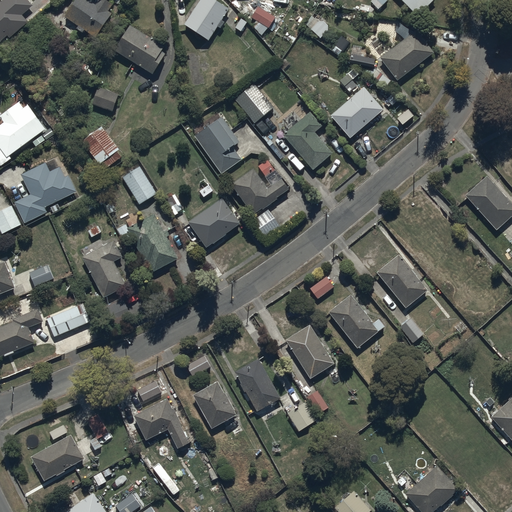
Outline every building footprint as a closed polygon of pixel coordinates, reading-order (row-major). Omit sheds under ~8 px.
[(89,0),(77,0),(65,18),(97,39),(112,15),(109,13),(113,7),(102,0),(98,0),(96,4),(89,0)] [(213,0),(199,0),(184,27),(209,42),(218,28),(222,31),(226,24),(223,22),(230,10),(213,0)] [(401,0),(418,17),(435,0),(401,0)] [(27,20),(29,15),(31,16),(34,10),(18,2),(13,12),(27,20)] [(258,9),(252,18),(270,30),(276,20),(258,9)] [(165,47),(130,26),(114,52),(153,75),(165,55),(162,53),(165,47)] [(381,58),(387,68),(379,73),(390,87),(435,55),(419,32),(381,58)] [(255,85),(236,100),(255,125),(274,109),(255,85)] [(99,88),(93,104),(113,112),(120,95),(99,88)] [(364,89),(331,117),(351,140),(384,112),(364,89)] [(52,103),(62,117),(63,116),(65,118),(68,115),(67,113),(69,112),(59,99),(52,103)] [(6,124),(0,128),(0,164),(46,131),(29,108),(26,110),(22,104),(2,119),(6,124)] [(310,113),(283,135),(313,171),(333,154),(316,135),(323,129),(310,113)] [(222,118),(196,137),(223,175),(242,161),(234,150),(241,144),(222,118)] [(103,128),(83,143),(100,166),(102,164),(106,169),(121,157),(118,154),(121,152),(103,128)] [(267,161),(258,168),(268,179),(276,172),(267,161)] [(31,195),(15,203),(25,224),(47,214),(45,209),(77,194),(70,178),(66,179),(61,169),(50,174),(45,164),(21,175),(31,195)] [(140,168),(123,178),(140,206),(157,195),(140,168)] [(283,179),(269,188),(256,169),(231,185),(253,217),(263,210),(264,211),(292,192),(283,179)] [(511,217),(511,206),(486,177),(465,195),(496,231),(511,217)] [(223,199),(188,224),(207,250),(241,226),(223,199)] [(12,208),(0,213),(0,230),(2,235),(21,226),(12,208)] [(281,228),(268,210),(252,222),(265,239),(281,228)] [(155,216),(128,229),(147,268),(150,266),(154,273),(179,261),(167,237),(172,235),(170,231),(164,234),(155,216)] [(419,240),(450,273),(471,254),(441,220),(419,240)] [(125,259),(114,241),(83,259),(105,300),(127,287),(114,265),(125,259)] [(429,291),(399,256),(377,274),(407,310),(429,291)] [(0,295),(16,290),(15,287),(16,286),(14,280),(12,280),(6,264),(0,266),(0,295)] [(29,273),(36,288),(54,281),(48,266),(29,273)] [(311,289),(318,299),(334,288),(326,278),(311,289)] [(374,324),(352,296),(329,313),(358,350),(385,328),(379,320),(374,324)] [(133,322),(123,299),(102,308),(113,332),(133,322)] [(83,304),(48,319),(56,338),(91,324),(83,304)] [(0,358),(6,357),(6,358),(15,355),(14,353),(36,345),(31,330),(45,325),(40,311),(12,321),(12,323),(0,327),(0,358)] [(411,319),(400,327),(414,344),(424,337),(411,319)] [(311,326),(287,342),(311,380),(336,365),(311,326)] [(187,367),(193,378),(211,369),(205,357),(187,367)] [(259,361),(236,373),(257,413),(282,400),(259,361)] [(144,403),(161,393),(155,381),(137,391),(144,403)] [(237,417),(219,382),(192,398),(210,431),(237,417)] [(329,408),(318,391),(305,398),(316,416),(329,408)] [(511,400),(492,418),(511,440),(511,400)] [(167,401),(135,417),(147,443),(170,432),(179,451),(190,445),(182,427),(183,427),(175,409),(172,410),(167,401)] [(317,422),(305,404),(289,415),(301,433),(317,422)] [(99,415),(88,421),(97,437),(90,441),(96,451),(114,441),(99,415)] [(480,428),(448,457),(471,480),(502,453),(480,428)] [(72,437),(32,458),(44,483),(57,477),(57,478),(67,473),(65,471),(85,461),(72,437)] [(407,474),(402,467),(392,476),(397,482),(395,484),(398,487),(400,485),(402,488),(410,481),(405,475),(407,474)] [(437,467),(406,495),(420,511),(434,511),(441,507),(441,508),(453,497),(452,496),(458,491),(437,467)] [(371,511),(372,511),(355,492),(336,509),(338,511),(371,511)] [(133,493),(117,505),(120,510),(117,511),(132,511),(142,505),(133,493)] [(107,511),(95,494),(68,511),(107,511)]
